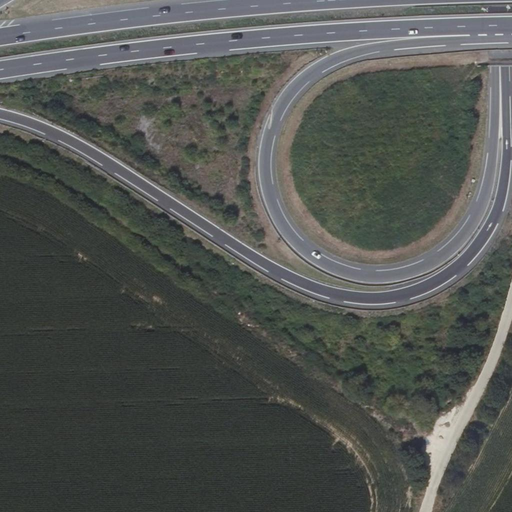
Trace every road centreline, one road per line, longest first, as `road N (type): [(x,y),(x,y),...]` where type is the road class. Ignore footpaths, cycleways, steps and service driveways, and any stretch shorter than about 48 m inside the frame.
road 1 (trunk): [(0,114),(89,151),(288,277),(372,299),(441,279),(481,239),(507,163),(499,77)]
road 2 (trunk): [(499,77),(485,192),(467,232),(433,262),(363,276),(325,265),(281,224),(265,168),(268,141),(277,113),(305,76),(344,55),(472,30)]
road 3 (trunk): [(0,70),(368,29),(472,30)]
road 4 (trunk): [(333,0),(0,37)]
